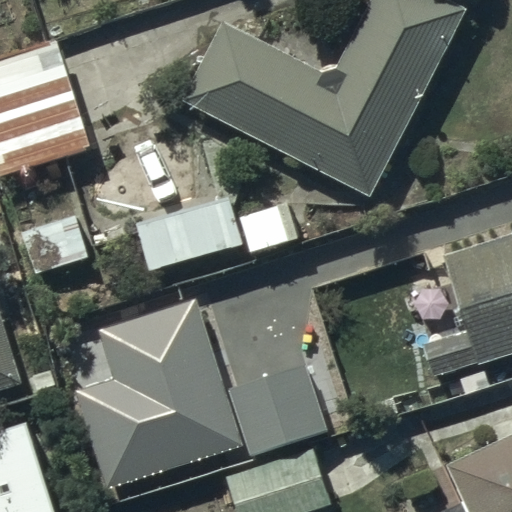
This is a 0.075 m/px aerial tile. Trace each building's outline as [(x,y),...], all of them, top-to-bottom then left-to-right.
[(221,22),(180,101),(364,197),(461,11),(438,0),(368,0),(328,78),(221,22)] [(57,45),(0,61),(0,177),(87,152),(57,45)] [(230,201),(130,226),(141,270),(241,246),(230,201)] [(72,218),(10,236),(22,277),(84,260),(72,218)] [(408,302),(430,375),(511,351),(511,237),(500,241),(496,226),(467,235),(471,249),(440,258),(449,290),(408,302)] [(108,486),(245,443),(197,294),(97,325),(114,376),(77,388),(108,486)] [(0,390),(17,385),(0,329),(0,390)] [(309,363),(232,387),(251,451),(328,427),(309,363)] [(50,511),(21,421),(0,428),(0,511),(50,511)] [(511,511),(511,432),(443,465),(464,510),(458,511),(511,511)] [(311,452),(224,475),(233,511),(299,511),(325,505),(311,452)]
